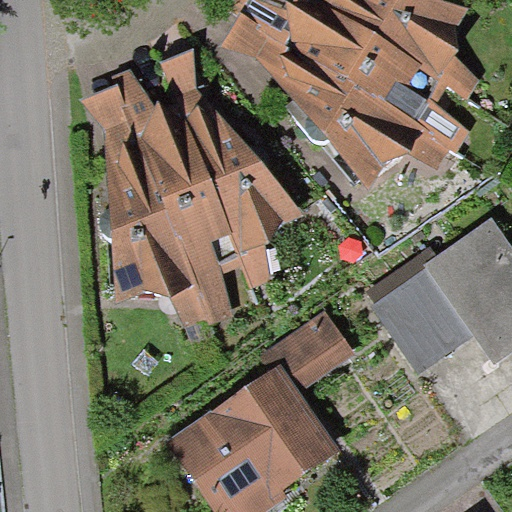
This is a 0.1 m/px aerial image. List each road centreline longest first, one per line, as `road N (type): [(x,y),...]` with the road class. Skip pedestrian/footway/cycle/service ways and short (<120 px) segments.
road 1 (residential): [(15,46),(60,511)]
road 2 (residential): [(168,0),(158,13),(79,39),(15,46)]
road 3 (residential): [(413,511),(511,444)]
